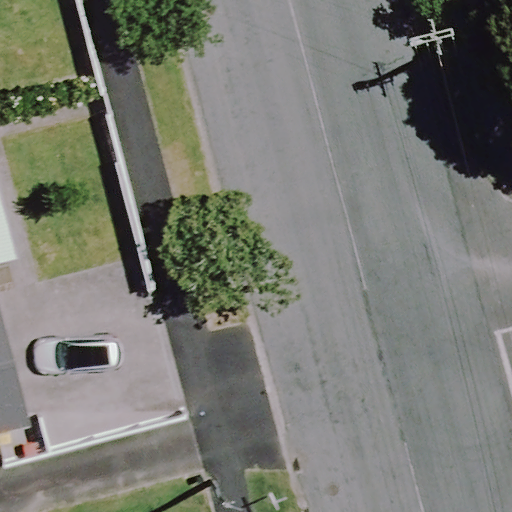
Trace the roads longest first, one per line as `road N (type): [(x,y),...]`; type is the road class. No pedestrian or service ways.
road 1 (residential): [(381,357),(287,0)]
road 2 (residential): [(422,511),(381,357)]
road 3 (residential): [(381,357),(511,324)]
